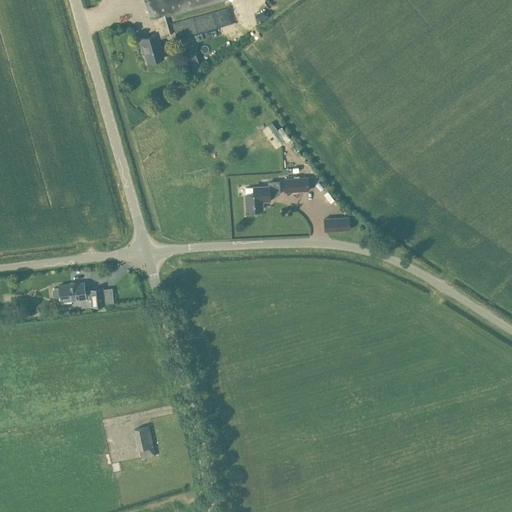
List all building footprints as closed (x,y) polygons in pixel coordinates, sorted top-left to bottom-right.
[(170,35),(165,17),(224,0),(144,0),(151,21),(153,21),(156,34),(139,39),(141,48),(143,48),(147,63),(164,58),(158,39),(170,35)] [(271,120),(267,123),(280,142),(284,139),(289,136),(281,125),(277,128),(271,120)] [(309,191),(308,177),(283,178),(284,192),(309,191)] [(270,200),(269,186),(245,187),(246,210),(262,209),(262,200),(270,200)] [(324,219),(325,231),(350,229),(349,217),(324,219)] [(90,290),(85,291),(84,282),(59,285),(59,287),(54,288),(52,290),(53,298),(56,300),(60,300),(60,301),(85,298),(91,301),(91,306),(104,304),(104,303),(113,302),(111,288),(102,289),(102,288),(90,290)] [(149,426),(134,429),(138,450),(154,446),(149,426)]
